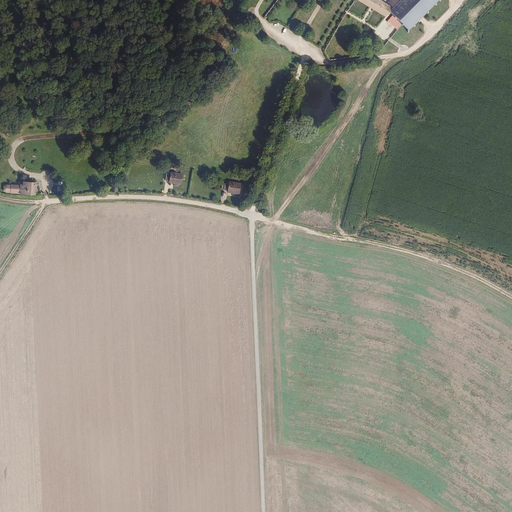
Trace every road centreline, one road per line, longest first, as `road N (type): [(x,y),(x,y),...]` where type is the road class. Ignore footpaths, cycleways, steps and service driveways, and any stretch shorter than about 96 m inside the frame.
road 1 (residential): [(251,214),(263,511)]
road 2 (track): [(251,214),(429,253),(511,294)]
road 3 (track): [(45,202),(44,181),(12,162),(15,143),(141,125),(153,106),(147,93)]
road 4 (track): [(45,202),(131,196),(251,214)]
road 5 (track): [(147,93),(91,83),(74,57),(61,0)]
